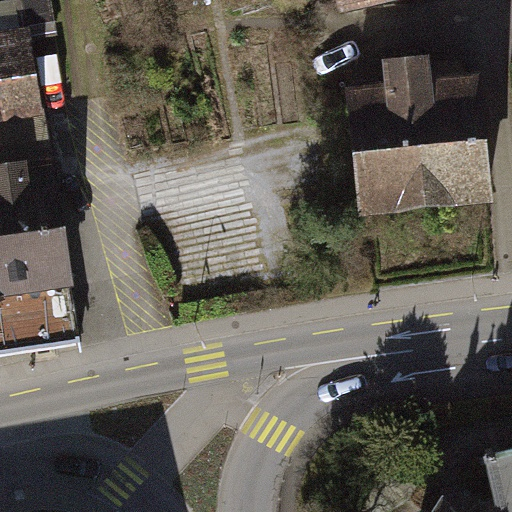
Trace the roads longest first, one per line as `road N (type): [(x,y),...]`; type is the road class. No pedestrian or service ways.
road 1 (secondary): [(436,332),(208,364),(0,409)]
road 2 (secondary): [(436,332),(360,360),(291,409),(258,461),(250,511)]
road 3 (secondary): [(0,473),(87,464),(111,472),(159,511)]
